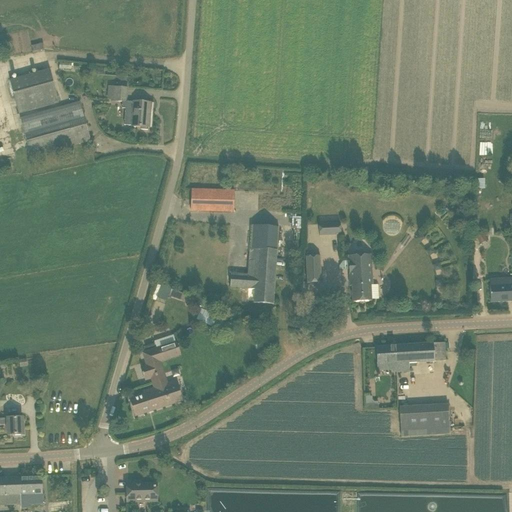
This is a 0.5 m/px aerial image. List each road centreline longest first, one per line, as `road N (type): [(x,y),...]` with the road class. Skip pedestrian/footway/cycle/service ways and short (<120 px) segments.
road 1 (unclassified): [(106,453),(99,432),(175,169),(193,0)]
road 2 (tertiary): [(106,453),(185,429),(345,332),(511,321)]
road 3 (track): [(151,443),(213,479),(511,487)]
road 4 (track): [(0,68),(44,56),(186,67)]
